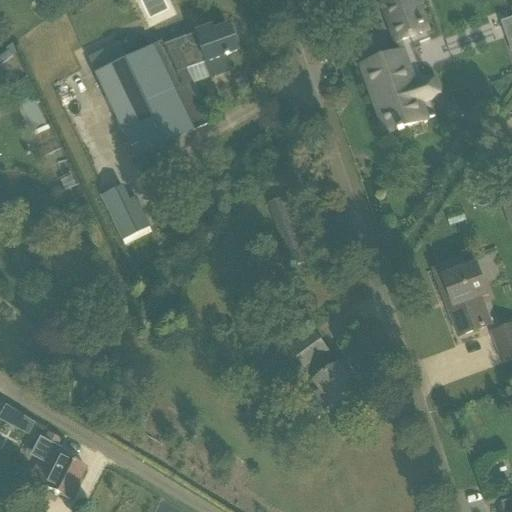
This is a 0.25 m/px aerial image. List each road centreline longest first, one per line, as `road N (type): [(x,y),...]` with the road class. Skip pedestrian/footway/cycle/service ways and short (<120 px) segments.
road 1 (unclassified): [(449,511),(278,0)]
road 2 (unclassified): [(209,511),(0,381)]
